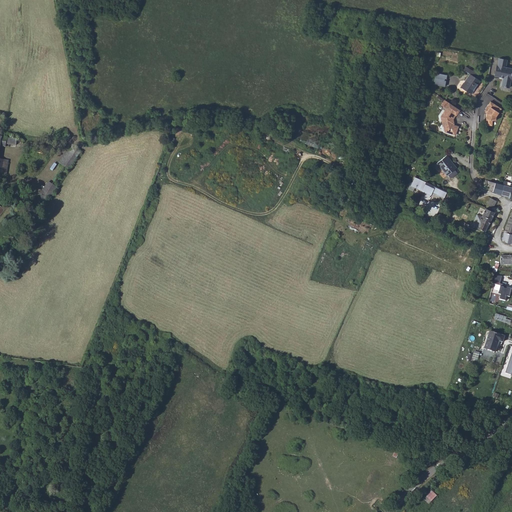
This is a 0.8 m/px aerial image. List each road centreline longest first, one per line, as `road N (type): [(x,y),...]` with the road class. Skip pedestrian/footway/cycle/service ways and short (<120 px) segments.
road 1 (tertiary): [(511,420),(436,467),(391,511)]
road 2 (residential): [(511,248),(498,235),(507,204),(476,183),(470,168),(474,131)]
